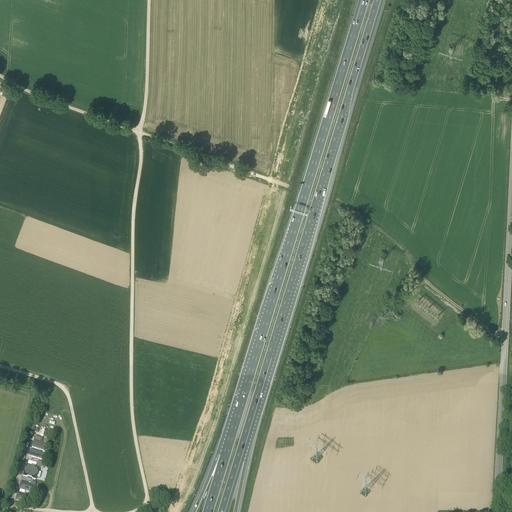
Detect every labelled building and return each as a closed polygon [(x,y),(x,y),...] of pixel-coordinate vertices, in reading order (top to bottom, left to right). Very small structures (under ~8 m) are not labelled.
[(30,447),(31,447),(45,451),(48,443),(43,442),(44,439),(33,436),(30,447)] [(36,464),(37,461),(42,463),(44,455),(29,450),(26,461),(36,464)] [(23,472),(25,472),(38,476),(40,468),(36,467),(36,464),(26,461),(23,472)] [(35,486),(21,482),(19,489),(33,493),(35,486)] [(31,498),(18,494),(16,500),(30,504),(31,498)]
